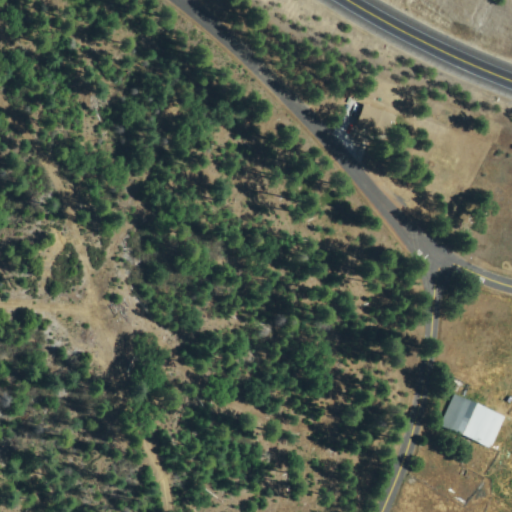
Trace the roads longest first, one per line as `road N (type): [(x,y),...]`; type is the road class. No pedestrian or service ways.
road 1 (residential): [(183,0),(267,75),(441,261)]
road 2 (secondary): [(381,511),(419,407),(441,261)]
road 3 (primary): [(354,0),(511,77)]
